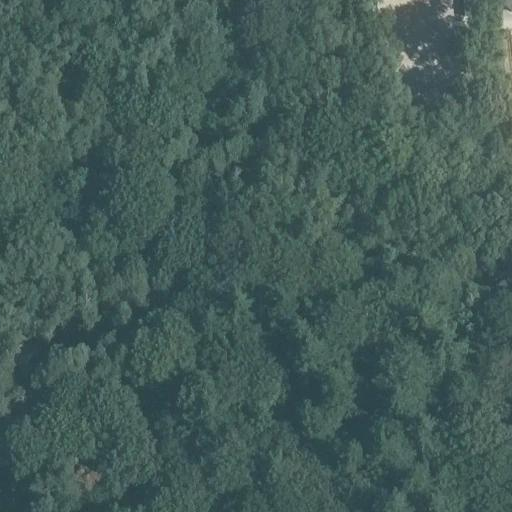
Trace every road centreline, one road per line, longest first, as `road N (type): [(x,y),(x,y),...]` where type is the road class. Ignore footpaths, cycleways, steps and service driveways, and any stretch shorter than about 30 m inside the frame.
road 1 (track): [(0,78),(214,146),(217,0)]
road 2 (track): [(214,146),(352,215),(511,215)]
road 3 (track): [(311,195),(350,268),(511,316)]
